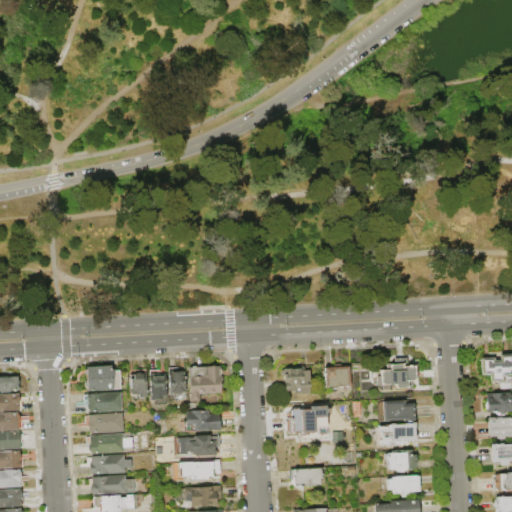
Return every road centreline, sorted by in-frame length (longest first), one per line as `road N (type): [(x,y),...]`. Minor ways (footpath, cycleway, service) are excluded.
road 1 (primary): [(511,302),(0,331)]
road 2 (primary): [(0,351),(511,323)]
road 3 (tertiary): [(419,0),(305,86),(222,134),(147,161),(0,192)]
road 4 (residential): [(447,327),(457,511)]
road 5 (residential): [(248,338),(257,511)]
road 6 (residential): [(48,349),(57,511)]
